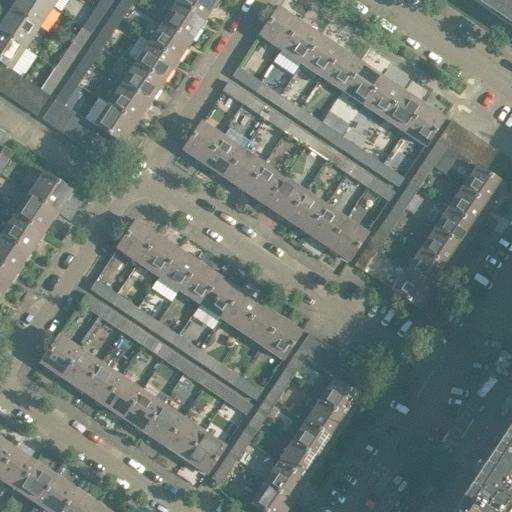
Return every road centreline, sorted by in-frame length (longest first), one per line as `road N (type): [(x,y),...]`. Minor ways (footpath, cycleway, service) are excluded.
road 1 (residential): [(441,381),(324,306),(304,274),(148,168)]
road 2 (residential): [(148,168),(123,191),(3,390)]
road 3 (residential): [(188,511),(3,390)]
road 4 (residential): [(249,0),(148,168)]
road 5 (residential): [(441,381),(356,511)]
road 6 (residential): [(511,81),(392,0)]
road 7 (residential): [(511,274),(441,381)]
